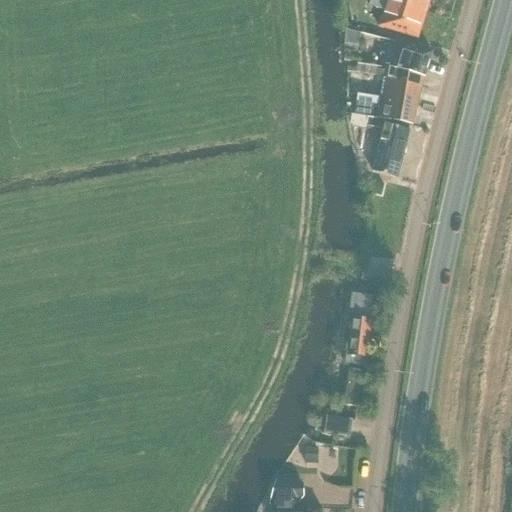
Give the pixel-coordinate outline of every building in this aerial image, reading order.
[(380,0),(388,2),(426,14),(430,0),(380,0)] [(379,28),(418,39),(426,14),(388,2),(379,28)] [(391,66),(387,65),(384,78),(422,89),(432,53),(398,43),(391,66)] [(356,70),(375,74),(376,67),(358,64),(356,70)] [(358,96),(354,115),(376,120),(411,127),(416,104),(418,105),(422,89),(384,78),(380,99),(358,96)] [(373,173),(398,179),(410,131),(386,125),(373,173)] [(384,184),(371,181),(368,194),(381,197),(384,184)] [(370,322),(372,308),(347,304),(345,314),(352,315),(352,319),(350,341),(348,341),(346,353),(349,353),(349,355),(348,355),(346,364),(365,367),(366,359),(371,322),(370,322)] [(362,372),(348,370),(346,384),(360,386),(362,372)] [(330,435),(350,437),(352,422),(332,420),(330,435)] [(318,465),(318,449),(305,449),(305,451),(305,465),(318,465)] [(321,511),(322,510),(293,510),(293,503),(299,503),(303,498),(303,486),(299,481),(277,481),(272,502),(271,511),(321,511)]
